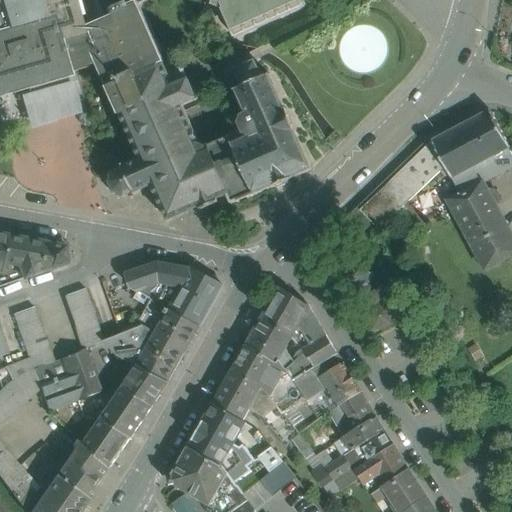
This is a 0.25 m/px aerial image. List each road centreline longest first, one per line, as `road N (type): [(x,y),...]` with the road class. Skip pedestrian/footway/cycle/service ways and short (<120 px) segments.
road 1 (residential): [(263,265),(302,287),(453,511)]
road 2 (tertiary): [(451,63),(423,103),(263,265)]
road 3 (tertiary): [(263,265),(125,503)]
road 4 (residential): [(0,212),(263,265)]
